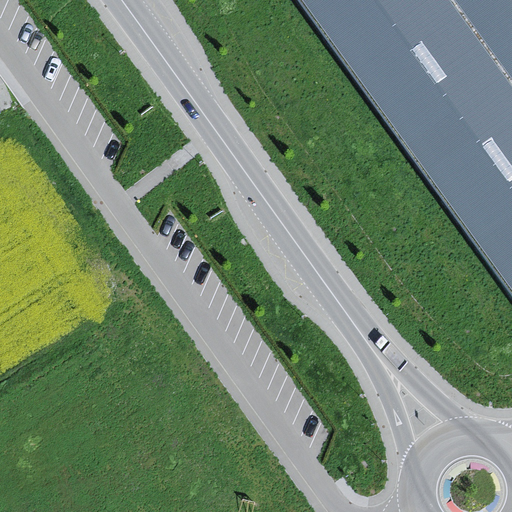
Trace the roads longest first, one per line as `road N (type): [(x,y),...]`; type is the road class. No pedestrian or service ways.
road 1 (tertiary): [(121,0),(375,354)]
road 2 (tertiary): [(479,433),(375,354)]
road 3 (tertiary): [(375,354),(405,429),(413,476)]
